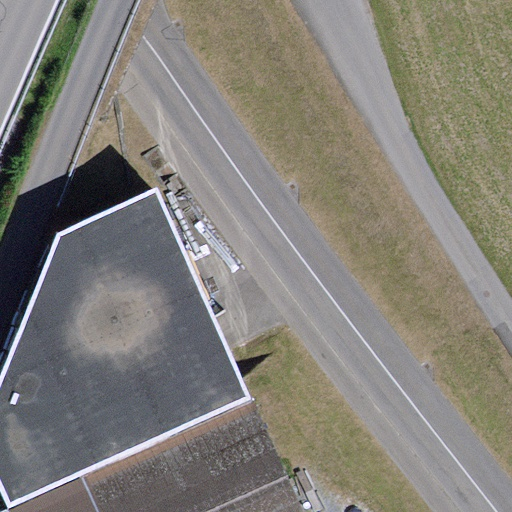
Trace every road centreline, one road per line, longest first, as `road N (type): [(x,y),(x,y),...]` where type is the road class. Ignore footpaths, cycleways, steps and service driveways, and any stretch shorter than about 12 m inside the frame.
road 1 (residential): [(119,0),(257,199),(497,511)]
road 2 (residential): [(0,296),(115,0)]
